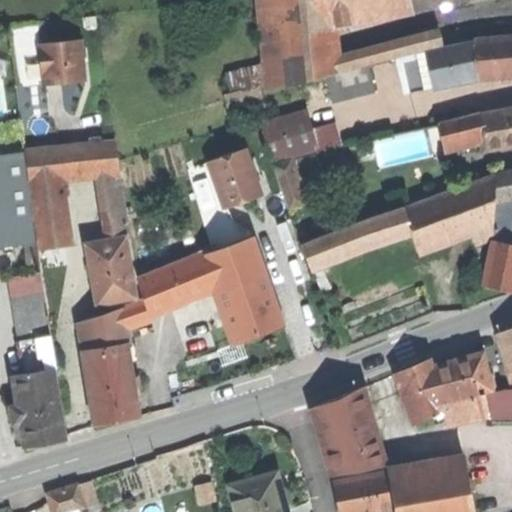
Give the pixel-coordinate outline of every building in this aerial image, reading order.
[(191,33),(262,18),(259,0),(216,0),(185,6),(191,33)] [(289,83),(287,65),(279,0),(259,0),(262,18),(269,88),(289,83)] [(337,51),(332,15),(330,0),(279,0),(287,65),(337,51)] [(330,0),(332,15),(410,1),(410,0),(330,0)] [(410,0),(410,1),(413,11),(461,0),(410,0)] [(438,31),(338,60),(339,69),(339,74),(402,57),(442,47),(438,31)] [(511,37),(474,41),(475,60),(477,79),(511,75),(511,37)] [(43,85),(85,81),(80,40),(39,45),(43,85)] [(474,41),(442,47),(446,66),(475,60),(474,41)] [(446,66),(442,47),(402,57),(408,83),(411,93),(477,79),(475,60),(446,66)] [(338,60),(337,51),(287,65),(289,83),(321,74),(339,69),(338,60)] [(322,79),(322,77),(299,82),(307,113),(408,83),(402,57),(339,74),(322,79)] [(263,97),(260,63),(224,67),(227,100),(263,97)] [(322,79),(339,74),(339,69),(321,74),(322,77),(322,79)] [(483,129),(487,149),(511,144),(511,108),(481,114),(483,129)] [(305,110),(261,123),(273,163),(316,151),(305,110)] [(450,137),(483,129),(481,114),(480,112),(442,122),(445,132),(450,137)] [(313,132),(319,153),(339,147),(333,126),(313,132)] [(377,143),(382,165),(431,152),(425,130),(377,143)] [(39,135),(41,151),(56,149),(54,133),(39,135)] [(76,175),(99,172),(120,170),(117,141),(100,143),(90,145),(56,149),(41,151),(27,152),(31,181),(64,177),(76,175)] [(0,144),(0,156),(8,155),(7,144),(0,144)] [(211,163),(228,209),(247,202),(264,196),(247,150),(211,163)] [(0,245),(6,245),(36,241),(25,153),(8,155),(0,156),(0,245)] [(99,172),(108,240),(126,237),(126,238),(129,238),(120,170),(99,172)] [(511,170),(498,173),(498,190),(511,187),(511,170)] [(495,175),(404,208),(412,230),(419,249),(471,230),(488,224),(494,222),(495,175)] [(73,245),(64,177),(31,181),(39,249),(73,245)] [(404,208),(360,224),(368,246),(412,230),(404,208)] [(302,244),(311,267),(368,246),(360,224),(302,244)] [(494,239),(488,224),(471,230),(477,245),(494,239)] [(98,305),(137,297),(126,238),(126,237),(108,240),(87,244),(93,275),(98,305)] [(254,237),(209,253),(219,282),(230,313),(240,341),(240,342),(285,326),(254,237)] [(511,245),(493,241),(484,286),(500,289),(511,291),(511,245)] [(25,246),(28,268),(39,267),(36,244),(25,246)] [(149,312),(219,282),(209,253),(140,282),(146,300),(149,312)] [(151,316),(149,312),(146,300),(120,309),(125,325),(151,316)] [(13,308),(19,341),(48,336),(42,303),(13,308)] [(128,343),(125,325),(120,309),(78,323),(83,350),(128,343)] [(231,344),(240,341),(230,313),(221,316),(231,344)] [(511,326),(497,332),(510,381),(511,380),(511,326)] [(19,341),(21,357),(51,352),(48,336),(19,341)] [(139,417),(128,343),(83,350),(94,424),(117,420),(139,417)] [(482,393),(492,390),(482,350),(462,356),(433,364),(447,401),(469,396),(482,393)] [(21,357),(24,373),(54,368),(51,352),(21,357)] [(450,408),(447,401),(433,364),(430,357),(411,364),(394,371),(414,422),(441,412),(450,408)] [(46,443),(66,439),(54,368),(24,373),(13,375),(25,446),(46,443)] [(368,382),(359,386),(363,402),(373,399),(368,382)] [(312,405),(327,459),(376,449),(363,402),(359,386),(312,405)] [(508,386),(492,390),(482,393),(486,416),(511,414),(511,406),(509,389),(508,386)] [(474,413),(469,396),(447,401),(450,408),(441,412),(445,421),(474,413)] [(380,463),(376,449),(327,459),(331,473),(380,463)] [(473,511),(462,452),(426,459),(436,511),(473,511)] [(386,466),(387,471),(394,507),(394,511),(436,511),(426,459),(386,466)] [(275,466),(227,480),(235,511),(288,511),(284,495),(275,466)] [(337,500),(339,511),(364,511),(394,507),(387,471),(333,481),(337,500)] [(47,492),(53,511),(61,511),(84,505),(77,483),(47,492)]
